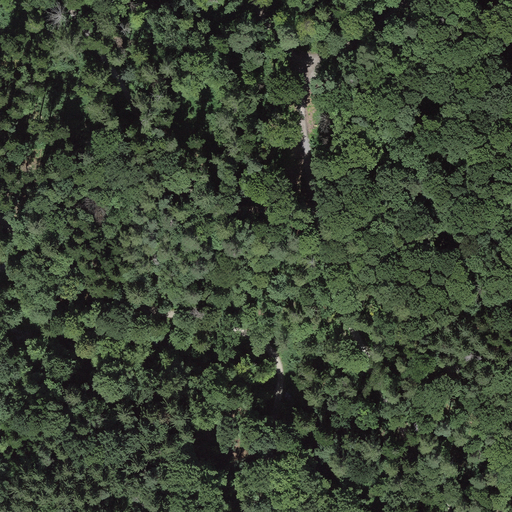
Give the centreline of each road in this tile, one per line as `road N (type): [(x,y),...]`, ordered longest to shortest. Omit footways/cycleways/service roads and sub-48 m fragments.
road 1 (track): [(511,430),(385,288),(317,227),(198,199),(143,133),(65,0)]
road 2 (track): [(0,217),(123,301),(266,343),(279,365),(268,460),(280,511)]
road 3 (track): [(450,511),(335,291),(317,227),(303,80)]
road 4 (track): [(407,0),(303,80)]
